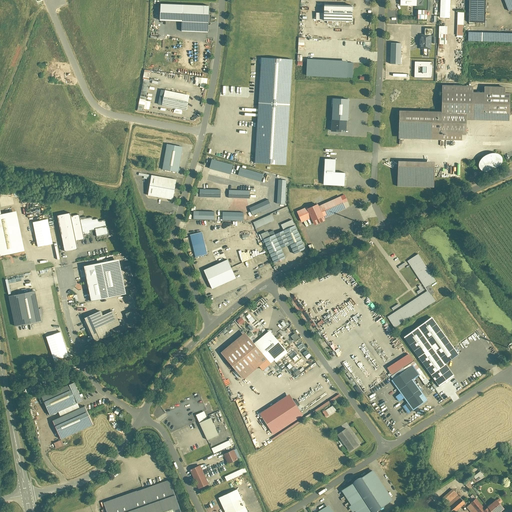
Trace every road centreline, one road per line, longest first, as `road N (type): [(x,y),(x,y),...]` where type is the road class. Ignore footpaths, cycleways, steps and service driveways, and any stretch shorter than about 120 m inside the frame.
road 1 (unclassified): [(381,0),(374,201),(385,228)]
road 2 (unclassified): [(49,0),(97,109),(203,127)]
road 3 (unclassified): [(211,329),(174,235),(203,127)]
road 4 (unclassified): [(268,284),(385,449)]
road 5 (unclassified): [(139,419),(99,389),(82,359),(64,276)]
road 6 (residential): [(385,449),(502,373),(511,385)]
road 7 (residential): [(27,498),(104,469),(139,419)]
road 8 (secondary): [(27,498),(0,362)]
road 9 (residential): [(385,228),(511,172)]
road 10 (residential): [(268,284),(385,228)]
road 11 (unclassified): [(203,127),(221,0)]
